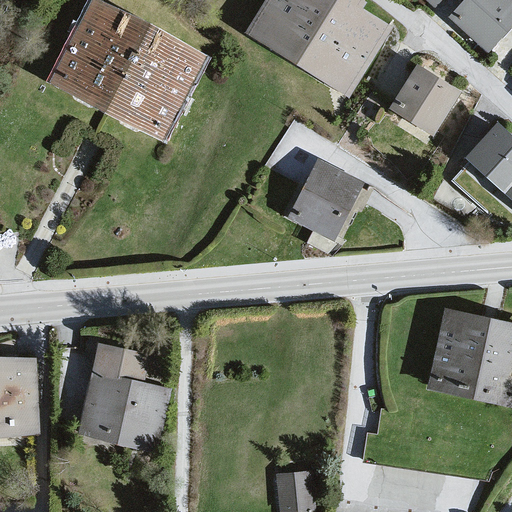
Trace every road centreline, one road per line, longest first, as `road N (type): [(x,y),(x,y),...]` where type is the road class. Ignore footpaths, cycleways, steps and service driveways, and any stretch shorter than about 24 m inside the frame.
road 1 (residential): [(0,311),(511,267)]
road 2 (unknown): [(42,308),(36,249),(97,133)]
